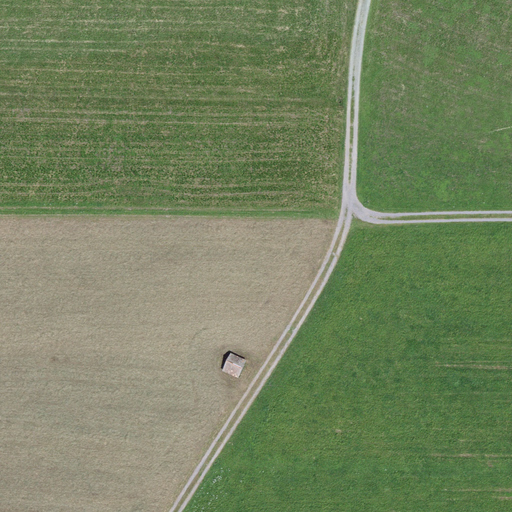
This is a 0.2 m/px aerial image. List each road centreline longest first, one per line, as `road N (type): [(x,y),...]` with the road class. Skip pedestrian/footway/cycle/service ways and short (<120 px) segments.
road 1 (track): [(363,0),(349,217),(511,219)]
road 2 (track): [(176,511),(315,292),(349,217)]
